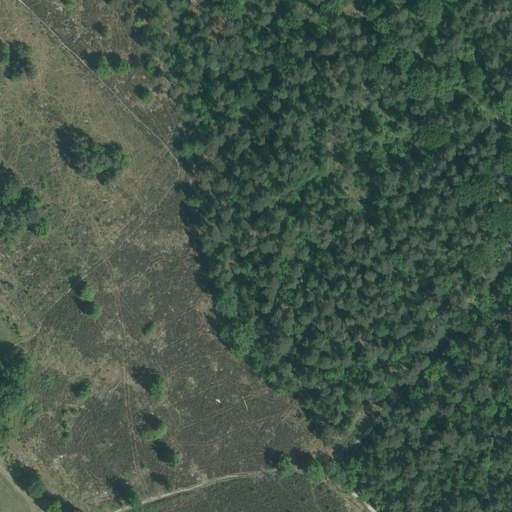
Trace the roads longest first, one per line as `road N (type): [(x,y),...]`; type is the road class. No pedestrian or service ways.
road 1 (track): [(511,256),(348,454),(339,473),(371,511)]
road 2 (track): [(351,0),(511,123)]
